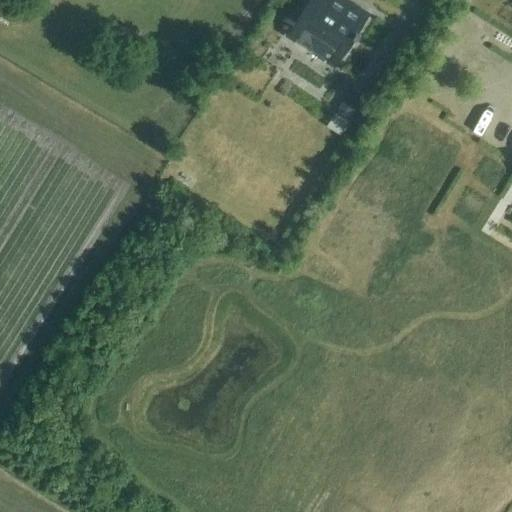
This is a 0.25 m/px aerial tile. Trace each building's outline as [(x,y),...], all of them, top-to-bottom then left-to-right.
[(18,2),(13,0),(0,0),(0,6),(11,13),(18,2)] [(309,0),(297,20),(345,51),(369,14),(347,0),(309,0)] [(484,33),(501,26),(494,8),(477,15),(484,33)] [(259,50),(312,76),(323,53),(269,28),(259,50)] [(298,110),(313,122),(331,100),(317,88),(298,110)] [(343,100),(335,113),(347,121),(349,122),(357,109),(343,100)] [(321,190),(314,206),(349,223),(357,207),(321,190)]
